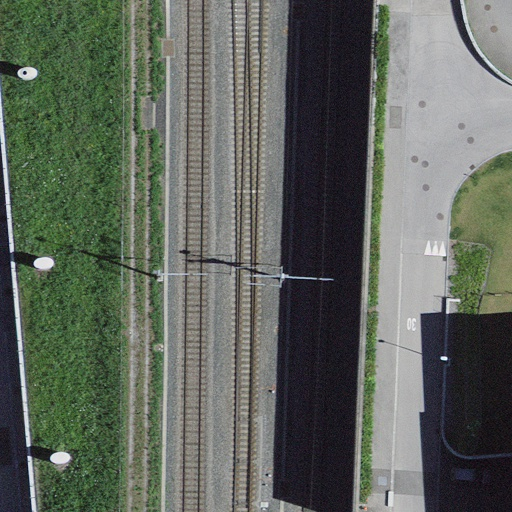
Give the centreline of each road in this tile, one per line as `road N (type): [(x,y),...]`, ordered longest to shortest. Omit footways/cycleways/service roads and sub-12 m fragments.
road 1 (track): [(138,0),(136,511)]
road 2 (unclassified): [(419,129),(405,511)]
